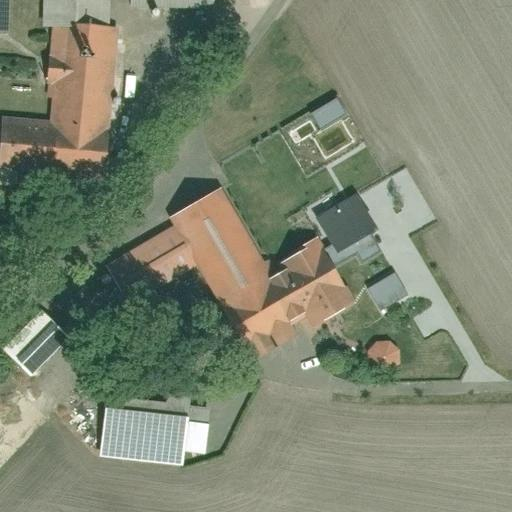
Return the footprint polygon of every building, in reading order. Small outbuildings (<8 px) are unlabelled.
[(105,0),(34,0),(33,23),(51,24),(104,27),(105,0)] [(0,115),(0,167),(103,174),(112,27),(104,27),(51,24),(49,57),(44,57),(42,81),(47,81),(45,118),(0,115)] [(257,260),(217,187),(165,215),(171,227),(191,263),(243,356),(304,322),(271,264),(267,255),(257,260)] [(332,245),(320,253),(329,270),(357,255),(361,263),(380,253),(369,232),(373,229),(356,199),(319,220),(332,245)] [(171,227),(103,264),(123,300),(191,263),(171,227)] [(320,253),(313,241),(271,264),(304,322),(306,326),(348,303),(329,270),(320,253)] [(403,274),(374,285),(383,309),(412,298),(403,274)] [(0,352),(0,353),(24,377),(62,338),(37,314),(0,352)] [(375,371),(404,369),(402,342),(373,344),(375,371)] [(182,405),(101,397),(95,457),(176,464),(177,450),(182,405)] [(182,405),(177,450),(200,452),(204,407),(182,405)]
